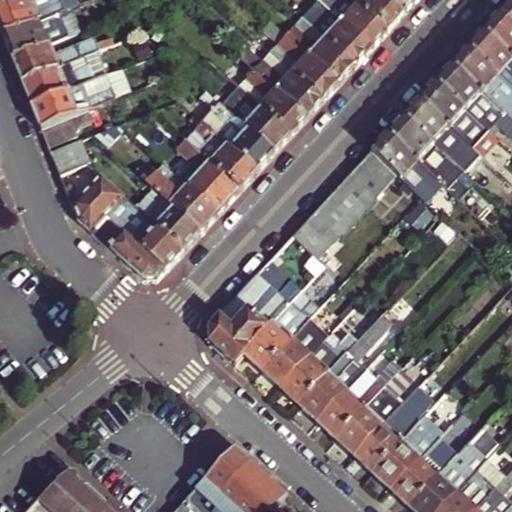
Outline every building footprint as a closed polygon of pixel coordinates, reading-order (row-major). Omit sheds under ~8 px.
[(0,0),(0,13),(22,4),(20,0),(0,0)] [(0,13),(0,32),(3,39),(65,12),(60,0),(33,0),(22,4),(0,13)] [(357,67),(373,50),(317,0),(298,0),(309,10),(303,17),(326,38),(357,67)] [(317,0),(373,50),(389,32),(353,0),(317,0)] [(353,0),(389,32),(405,15),(388,0),(353,0)] [(388,0),(405,15),(418,0),(388,0)] [(511,1),(500,15),(511,25),(511,1)] [(3,39),(12,62),(68,39),(70,38),(65,26),(77,20),(72,9),(65,12),(3,39)] [(511,25),(500,15),(484,32),(511,57),(511,25)] [(341,84),(357,67),(326,38),(303,17),(296,25),(287,35),(341,84)] [(325,101),(341,84),(287,35),(271,21),(264,29),(279,43),(271,52),(325,101)] [(22,86),(71,66),(135,40),(129,27),(112,34),(110,29),(95,35),(98,40),(73,50),(71,45),(68,39),(12,62),(22,86)] [(511,57),(484,32),(468,49),(511,89),(511,57)] [(73,50),(98,40),(95,35),(71,45),(73,50)] [(309,118),(325,101),(271,52),(261,63),(246,49),(240,56),(254,69),(309,118)] [(506,116),(511,109),(511,89),(468,49),(452,67),(506,116)] [(166,79),(184,71),(164,53),(157,57),(166,79)] [(22,86),(31,108),(106,77),(100,61),(78,70),(79,74),(74,76),(71,66),(22,86)] [(511,122),(506,116),(452,67),(436,84),(466,111),(472,104),(496,125),(511,140),(511,122)] [(293,135),(309,118),(254,69),(239,86),(293,135)] [(31,108),(40,131),(87,111),(95,108),(126,95),(124,89),(113,94),(106,77),(31,108)] [(478,135),(484,128),(466,111),(436,84),(420,102),(460,138),(469,128),(478,135)] [(275,155),(293,135),(239,86),(221,105),(275,155)] [(213,111),(220,104),(206,91),(200,99),(213,111)] [(447,158),(463,141),(460,138),(420,102),(404,118),(447,158)] [(258,173),(275,155),(221,105),(220,104),(213,111),(202,123),(258,173)] [(489,133),(496,125),(472,104),(466,111),(484,128),(489,133)] [(40,131),(48,151),(77,139),(74,132),(92,124),(87,111),(40,131)] [(490,198),(447,158),(404,118),(388,135),(441,184),(475,215),(490,198)] [(242,191),(258,173),(202,123),(186,140),(242,191)] [(424,202),(441,184),(388,135),(371,153),(394,175),(403,182),(422,199),(424,202)] [(219,216),(242,191),(186,140),(179,148),(197,165),(181,182),(188,189),(219,216)] [(59,178),(89,166),(79,143),(49,155),(59,178)] [(384,186),(394,175),(371,153),(361,164),(384,186)] [(374,197),(384,186),(361,164),(351,176),(374,197)] [(166,272),(185,252),(124,198),(102,178),(89,166),(59,178),(77,223),(94,239),(111,221),(166,272)] [(124,198),(132,188),(110,168),(102,178),(124,198)] [(362,210),(374,197),(351,176),(339,188),(362,210)] [(168,195),(164,192),(169,186),(162,180),(153,191),(157,194),(163,200),(164,200),(168,195)] [(202,234),(219,216),(188,189),(181,198),(169,186),(164,192),(168,195),(164,200),(202,234)] [(185,252),(202,234),(164,200),(163,200),(155,209),(148,203),(132,188),(124,198),(185,252)] [(352,221),(362,210),(339,188),(329,198),(352,221)] [(148,203),(155,209),(163,200),(157,194),(148,203)] [(340,234),(352,221),(329,198),(317,212),(340,234)] [(330,246),(340,234),(317,212),(306,224),(330,246)] [(157,282),(166,272),(111,221),(94,239),(142,284),(157,282)] [(315,261),(330,246),(306,224),(292,238),(315,261)] [(235,367),(244,356),(292,304),(303,292),(292,282),(276,299),(255,279),(210,327),(211,345),(235,367)] [(292,304),(301,313),(315,298),(303,292),(292,304)] [(244,356),(263,373),(324,306),(315,298),(301,313),(292,304),(244,356)] [(263,373),(281,390),(328,339),(319,330),(333,314),(324,306),(263,373)] [(382,318),(387,323),(392,316),(387,312),(382,318)] [(319,424),(347,394),(359,381),(349,372),(356,364),(358,366),(392,327),(387,323),(382,318),(347,356),(300,407),(319,424)] [(281,390),(300,407),(347,356),(328,339),(281,390)] [(382,347),(386,351),(393,343),(389,339),(382,347)] [(319,424),(337,442),(400,372),(391,364),(375,382),(357,403),(347,394),(319,424)] [(359,381),(366,373),(358,366),(356,364),(349,372),(359,381)] [(337,442),(356,458),(384,428),(375,419),(393,398),(396,401),(413,383),(401,372),(400,372),(337,442)] [(347,394),(357,403),(375,382),(366,373),(359,381),(347,394)] [(375,419),(384,428),(403,407),(396,401),(393,398),(375,419)] [(374,475),(393,492),(440,441),(431,433),(442,419),(445,421),(455,409),(443,399),(436,407),(374,475)] [(356,458),(374,475),(436,407),(429,400),(413,417),(394,437),(384,428),(356,458)] [(384,428),(394,437),(413,417),(403,407),(384,428)] [(393,492),(411,509),(458,458),(482,432),(476,426),(468,435),(465,432),(449,450),(440,441),(393,492)] [(466,465),(470,469),(486,451),(484,449),(492,439),(483,431),(482,432),(458,458),(466,465)] [(248,511),(274,485),(236,449),(176,511),(248,511)] [(411,509),(414,511),(442,511),(458,495),(447,486),(466,465),(458,458),(411,509)] [(511,472),(495,491),(504,500),(511,491),(511,472)] [(442,511),(475,511),(495,491),(485,482),(466,503),(458,495),(442,511)] [(273,511),(287,498),(274,485),(248,511),(273,511)] [(88,508),(103,507),(93,499),(94,491),(89,491),(84,492),(78,497),(82,500),(88,500),(88,508)] [(475,511),(492,511),(504,500),(495,491),(475,511)] [(108,511),(103,507),(88,508),(88,500),(82,500),(78,497),(62,511),(108,511)] [(492,511),(510,511),(511,510),(511,507),(504,500),(492,511)]
